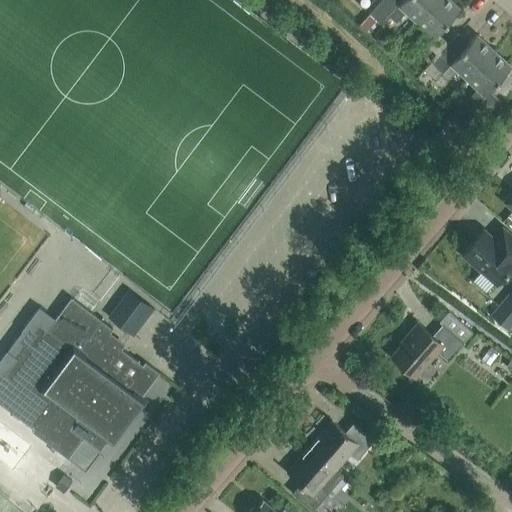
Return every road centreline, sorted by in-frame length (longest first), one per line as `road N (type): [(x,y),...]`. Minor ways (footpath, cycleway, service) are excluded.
road 1 (tertiary): [(323,362),(511,145)]
road 2 (residential): [(511,497),(323,362)]
road 3 (tertiary): [(187,511),(323,362)]
